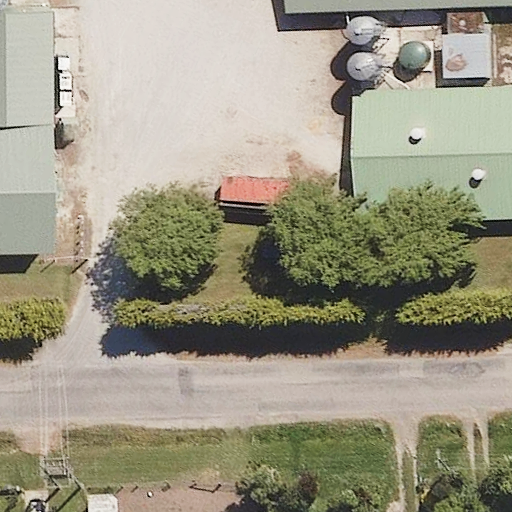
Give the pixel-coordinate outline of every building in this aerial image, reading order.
[(511,0),(427,0),(428,19),(511,16),(511,0)] [(0,252),(36,253),(42,8),(0,7),(0,252)] [(511,96),(370,100),(374,229),(511,225),(511,96)] [(306,174),(223,176),(224,207),(307,204),(306,174)] [(117,511),(117,499),(92,499),(92,511),(117,511)]
